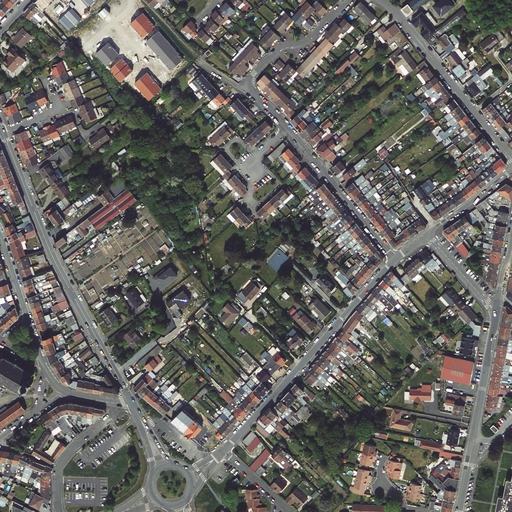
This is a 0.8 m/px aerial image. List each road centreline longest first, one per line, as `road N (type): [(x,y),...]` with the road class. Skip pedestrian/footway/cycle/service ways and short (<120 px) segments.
road 1 (primary): [(0,125),(53,258),(134,405)]
road 2 (secondary): [(395,259),(233,440)]
road 3 (residential): [(380,0),(511,159)]
road 4 (tertiary): [(459,511),(496,311)]
road 5 (residential): [(346,0),(311,38),(279,48),(243,86),(287,128)]
road 6 (residential): [(287,128),(395,259)]
